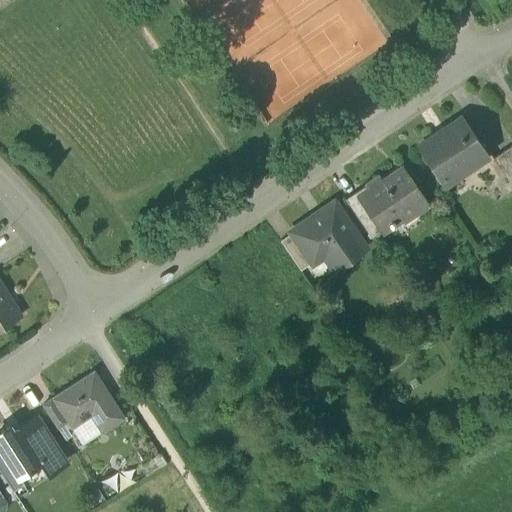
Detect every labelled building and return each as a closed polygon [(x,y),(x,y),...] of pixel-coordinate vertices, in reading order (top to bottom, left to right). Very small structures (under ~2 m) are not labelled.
[(462,117),(416,147),(442,184),(486,154),(462,117)] [(511,139),(511,138),(489,152),(511,185),(511,139)] [(378,174),(363,184),(367,190),(358,196),(382,231),(390,226),(390,227),(395,224),(394,223),(402,217),(400,213),(409,207),(414,215),(427,206),(401,166),(381,180),(378,174)] [(382,231),(358,196),(347,203),(371,239),(382,231)] [(332,204),(290,232),(311,262),(327,251),(336,265),(361,247),(332,204)] [(311,262),(290,232),(279,240),(299,271),(311,262)] [(0,282),(0,328),(20,315),(0,282)] [(122,418),(106,393),(103,395),(90,375),(42,406),(56,428),(66,421),(70,427),(92,414),(103,431),(122,418)] [(29,414),(0,432),(0,462),(5,459),(10,466),(29,455),(39,471),(61,457),(45,431),(41,434),(29,414)] [(92,414),(70,427),(69,428),(80,446),(103,431),(92,414)] [(159,453),(138,466),(145,477),(166,464),(159,453)] [(29,455),(10,466),(7,468),(19,485),(39,471),(29,455)]
